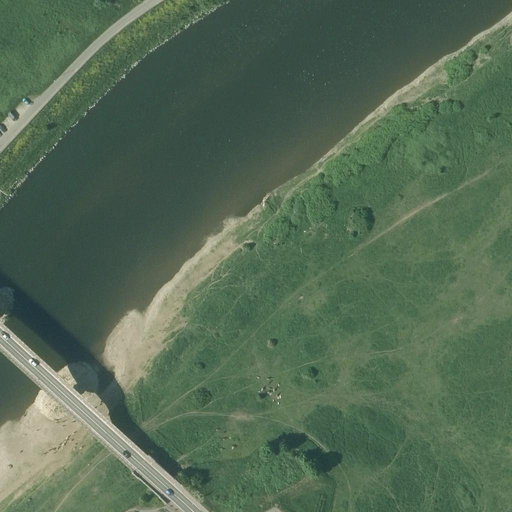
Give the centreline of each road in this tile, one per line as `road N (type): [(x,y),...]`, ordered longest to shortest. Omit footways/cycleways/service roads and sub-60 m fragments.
road 1 (primary): [(193,511),(0,331)]
road 2 (unclassified): [(0,139),(106,30),(149,0)]
